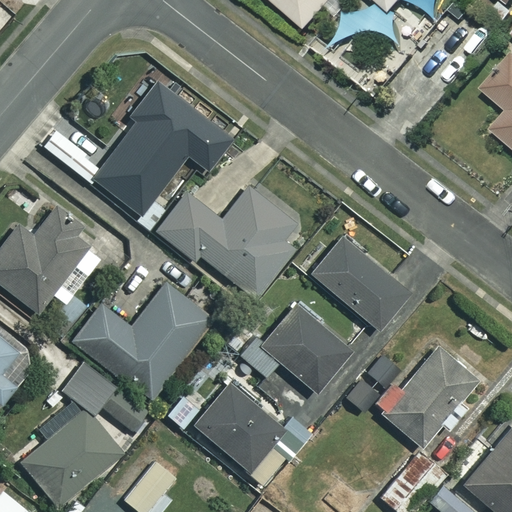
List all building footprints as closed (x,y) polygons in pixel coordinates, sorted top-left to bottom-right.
[(269,0),(303,31),(322,10),(335,22),(354,0),(369,0),(389,17),(404,0),(269,0)] [(511,59),(483,96),(508,115),(493,134),(511,148),(511,59)] [(230,137),(149,70),(115,110),(129,121),(85,175),(132,214),(181,155),(201,172),(230,137)] [(291,221),(243,185),(216,221),(178,193),(150,232),(190,262),(195,256),(253,299),(290,249),(277,239),(291,221)] [(100,255),(47,212),(31,232),(17,220),(0,240),(0,286),(30,311),(44,294),(58,305),(100,255)] [(407,295),(338,235),(305,273),(374,333),(407,295)] [(210,317),(161,281),(129,324),(96,299),(66,339),(149,400),(210,317)] [(252,337),(235,357),(260,377),(273,362),(309,392),(343,349),(292,307),(261,344),(252,337)] [(0,365),(11,350),(0,342),(0,399),(11,384),(0,376),(0,365)] [(473,379),(433,345),(396,388),(388,380),(366,405),(414,447),(473,379)] [(375,391),(359,378),(341,399),(356,413),(375,391)] [(282,429),(226,379),(187,423),(242,473),(282,429)] [(142,409),(112,387),(98,408),(127,429),(142,409)] [(117,449),(77,408),(17,466),(57,508),(117,449)] [(511,511),(511,416),(455,482),(489,511),(511,511)] [(411,511),(443,472),(412,448),(374,496),(394,511),(411,511)] [(178,478),(153,457),(119,498),(135,511),(156,511),(167,500),(163,496),(178,478)] [(474,511),(444,487),(429,505),(436,511),(474,511)] [(22,511),(0,494),(0,511),(22,511)]
